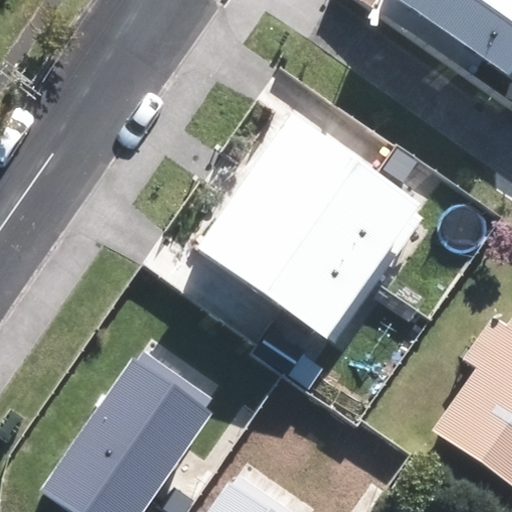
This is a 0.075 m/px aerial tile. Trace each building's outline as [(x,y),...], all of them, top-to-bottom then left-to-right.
[(511,68),(511,0),(397,0),(506,76),(511,68)] [(292,116),(250,179),(382,267),(424,205),(292,116)] [(336,336),(382,267),(250,179),(204,247),(336,336)] [(511,292),(497,314),(483,305),(455,346),(468,355),(424,419),(511,479),(511,292)] [(149,511),(217,417),(138,361),(43,496),(65,511),(149,511)] [(271,511),(235,486),(216,511),(271,511)]
